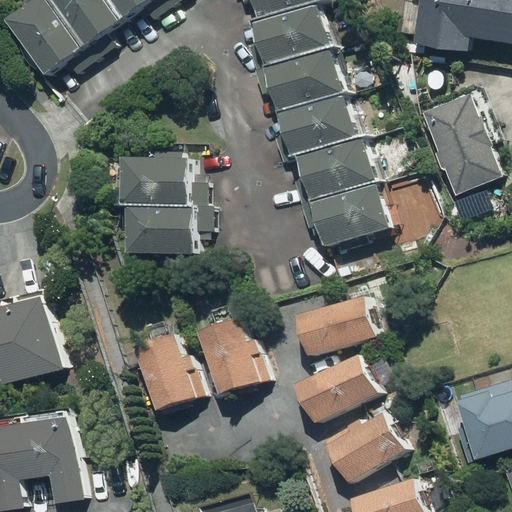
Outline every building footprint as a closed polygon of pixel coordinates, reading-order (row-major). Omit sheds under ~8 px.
[(101,47),(70,0),(51,0),(21,20),(57,76),(101,47)] [(70,0),(101,47),(143,19),(129,0),(70,0)] [(129,0),(143,19),(171,0),(129,0)] [(270,0),(275,20),(342,3),(341,0),(270,0)] [(511,0),(436,0),(430,42),(486,50),(488,33),(511,36),(511,0)] [(286,64),(353,47),(342,3),(275,20),(286,64)] [(297,107),(364,90),(353,47),(286,64),(297,107)] [(511,140),(493,85),(439,103),(469,192),(511,178),(511,140)] [(319,150),(376,136),(364,90),(297,107),(309,153),(319,150)] [(376,136),(319,150),(321,157),(332,199),(397,182),(385,134),(376,136)] [(148,199),(207,204),(210,156),(144,152),(141,199),(148,199)] [(397,182),(332,199),(343,243),(409,226),(397,182)] [(207,204),(148,199),(145,249),(214,254),(217,204),(207,204)] [(73,293),(0,306),(0,383),(87,367),(73,293)] [(380,297),(312,315),(323,356),(391,338),(380,297)] [(271,336),(267,337),(261,318),(216,330),(233,392),(279,379),(271,353),(275,352),(271,336)] [(206,351),(202,352),(194,328),(150,343),(170,406),(215,392),(207,367),(211,365),(206,351)] [(391,358),(381,362),(378,354),(312,383),(330,423),(396,394),(392,386),(401,382),(391,358)] [(469,430),(479,463),(511,453),(511,385),(473,397),(482,426),(469,430)] [(401,411),(342,438),(362,481),(420,454),(401,411)] [(0,511),(44,507),(42,475),(71,473),(73,501),(103,498),(95,417),(82,418),(0,425),(0,511)] [(444,511),(431,477),(368,501),(372,511),(444,511)] [(276,511),(272,498),(224,511),(276,511)]
